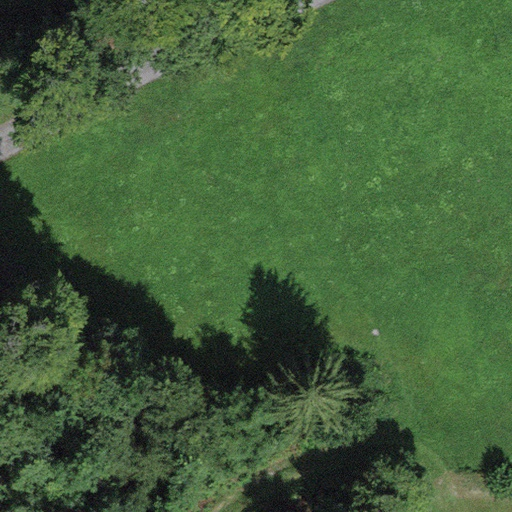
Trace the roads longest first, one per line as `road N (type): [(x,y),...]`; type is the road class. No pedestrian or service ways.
road 1 (track): [(430,425),(325,432),(185,511)]
road 2 (track): [(0,108),(241,0)]
